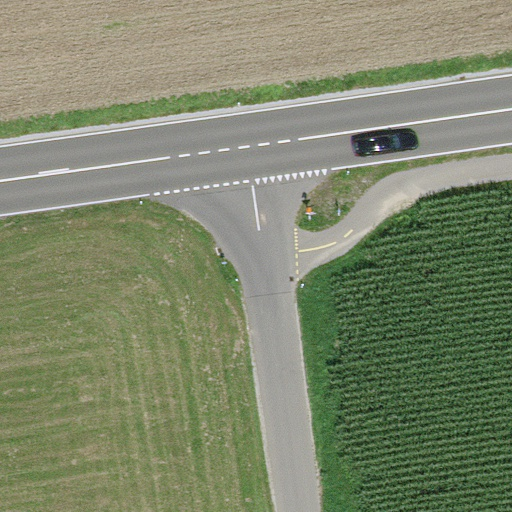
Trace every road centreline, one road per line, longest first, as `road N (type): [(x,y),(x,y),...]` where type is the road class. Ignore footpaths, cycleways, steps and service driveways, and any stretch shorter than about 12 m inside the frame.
road 1 (unclassified): [(250,148),(303,511)]
road 2 (secondary): [(511,110),(250,148)]
road 3 (secondary): [(250,148),(0,181)]
